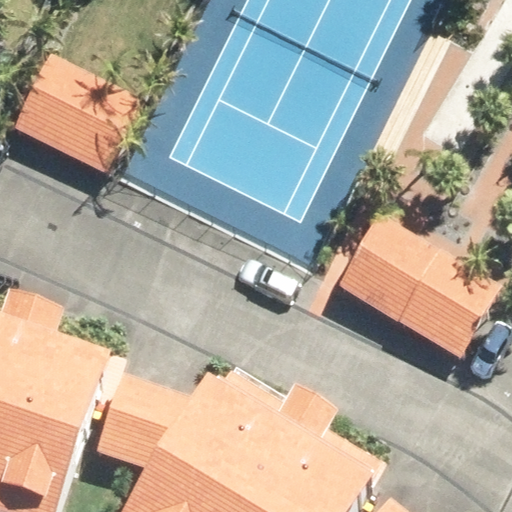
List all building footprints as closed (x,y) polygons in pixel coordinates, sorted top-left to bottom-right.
[(14,128),(109,174),(144,101),(49,55),(14,128)] [(382,219),(340,290),(460,360),(502,288),(382,219)] [(0,511),(52,511),(107,358),(55,339),(65,307),(9,288),(0,316),(0,511)] [(122,373),(96,454),(145,469),(123,511),(357,511),(389,461),(329,426),(336,414),(293,386),(285,400),(216,360),(192,398),(122,373)] [(410,511),(388,495),(374,511),(410,511)]
